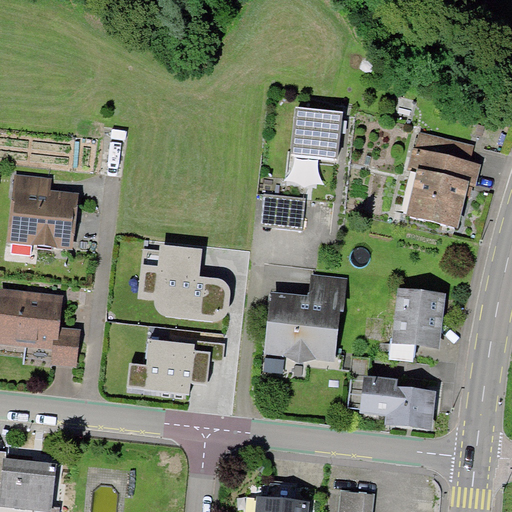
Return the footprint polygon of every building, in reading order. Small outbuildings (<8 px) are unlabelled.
[(342,116),(292,110),(287,161),(337,166),(342,116)] [(495,131),(462,121),(457,136),(490,146),(495,131)] [(474,149),(419,136),(414,155),(409,154),(404,173),(408,173),(402,193),(407,195),(401,220),(453,233),(464,189),(473,192),(478,171),(469,169),(474,149)] [(51,182),(13,177),(5,246),(72,254),(79,197),(50,194),(51,182)] [(304,202),(262,198),(259,229),(301,233),(304,202)] [(308,303),(271,297),(261,355),(282,358),(292,368),(310,362),(330,365),(344,283),(312,278),(308,303)] [(445,300),(394,292),(383,361),(410,365),(412,348),(437,352),(445,300)] [(59,301),(0,293),(0,346),(50,352),(48,369),(74,372),(79,334),(55,331),(59,301)] [(396,383),(356,381),(353,417),(379,420),(388,431),(428,436),(433,396),(396,393),(396,383)] [(0,509),(21,511),(53,511),(51,511),(56,468),(0,461),(0,509)] [(370,511),(373,498),(341,493),(338,511),(370,511)] [(306,511),(307,506),(255,501),(253,511),(306,511)]
